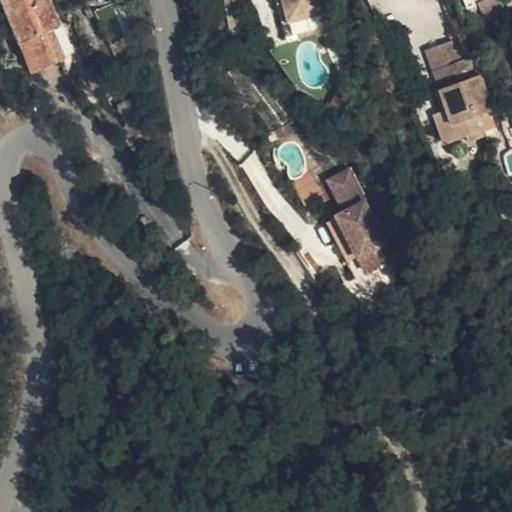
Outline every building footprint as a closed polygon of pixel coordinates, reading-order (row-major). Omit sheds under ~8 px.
[(55,63),(44,34),(31,3),(30,0),(0,0),(0,24),(10,48),(20,44),(32,73),(55,63)] [(275,0),(281,21),(314,13),(310,0),(275,0)] [(31,3),(44,34),(53,32),(42,1),(31,3)] [(485,30),(509,21),(505,1),(481,10),(485,30)] [(433,66),(460,55),(454,40),(428,49),(433,66)] [(21,77),(32,73),(20,44),(10,48),(21,77)] [(467,76),(460,55),(433,66),(440,85),(430,89),(439,111),(431,115),(442,146),(479,133),(475,120),(488,113),(476,72),(467,76)] [(339,177),(319,186),(334,217),(328,221),(355,278),(376,269),(373,263),(379,259),(339,177)] [(379,259),(373,263),(376,269),(382,265),(379,259)]
